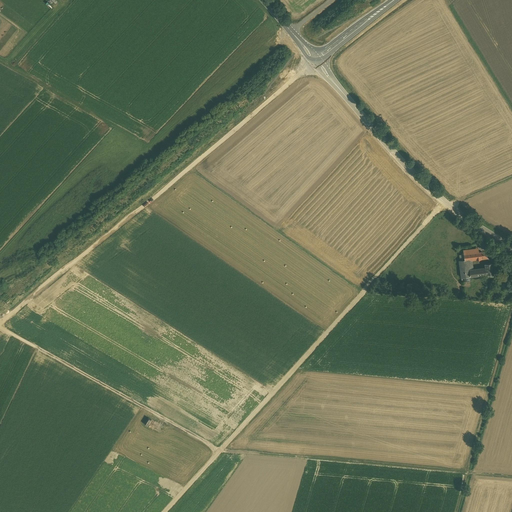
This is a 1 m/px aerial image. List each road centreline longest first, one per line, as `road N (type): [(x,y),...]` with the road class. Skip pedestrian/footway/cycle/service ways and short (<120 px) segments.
road 1 (track): [(0,327),(213,448),(511,477)]
road 2 (track): [(444,202),(216,446)]
road 3 (tertiary): [(314,58),(415,177),(511,246)]
road 4 (track): [(190,167),(0,323)]
road 5 (track): [(190,167),(362,294)]
road 6 (track): [(511,308),(450,511)]
road 7 (track): [(316,61),(190,167)]
road 8 (track): [(0,61),(143,142)]
road 9 (track): [(447,0),(511,104)]
